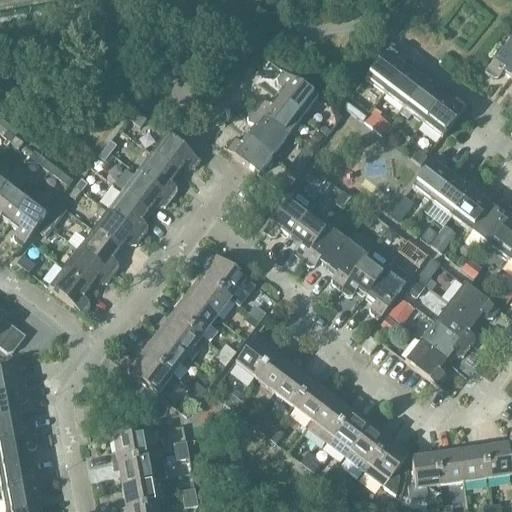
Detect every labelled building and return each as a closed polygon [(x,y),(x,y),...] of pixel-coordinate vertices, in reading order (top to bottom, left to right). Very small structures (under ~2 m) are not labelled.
[(503,75),(511,82),(511,80),(511,41),(484,76),(493,82),(498,81),(503,75)] [(364,82),(384,97),(404,71),(395,65),(400,59),(399,53),(391,47),(364,82)] [(384,97),(403,112),(430,77),(422,71),(417,72),(412,78),(404,71),(384,97)] [(283,93),(276,101),(302,121),(317,101),(282,74),(276,83),(276,88),(283,93)] [(403,112),(422,126),(442,100),(433,94),(438,88),(437,83),(430,77),(403,112)] [(442,100),(422,126),(441,141),(468,106),(460,100),(455,101),(450,107),(442,100)] [(253,113),(288,140),(302,121),(276,101),(270,109),(264,104),(258,105),(253,113)] [(253,131),(247,139),(273,159),(288,140),(253,113),(247,121),(247,126),(253,131)] [(128,122),(133,126),(139,131),(146,123),(134,114),(128,122)] [(15,140),(7,134),(2,139),(10,146),(15,140)] [(165,138),(150,157),(176,177),(183,169),(189,173),(194,173),(200,164),(165,138)] [(273,159),(247,139),(241,147),(235,143),(229,143),(223,152),(258,178),(273,159)] [(23,146),(15,140),(10,146),(18,152),(23,146)] [(110,144),(104,152),(110,157),(116,149),(110,144)] [(104,152),(98,160),(104,164),(110,157),(104,152)] [(411,191),(431,206),(451,180),(443,174),(447,167),(446,162),(438,156),(411,191)] [(150,157),(136,176),(171,203),(177,195),(176,190),(170,185),(176,177),(150,157)] [(53,169),(45,163),(40,169),(48,175),(53,169)] [(61,175),(53,169),(48,175),(56,181),(68,190),(72,184),(61,175)] [(305,179),(313,185),(319,177),(311,171),(305,179)] [(136,176),(121,196),(147,215),(154,207),(160,212),(165,211),(171,203),(136,176)] [(0,198),(9,186),(0,179),(0,198)] [(431,206),(450,220),(477,185),(469,180),(464,180),(459,186),(451,180),(431,206)] [(81,182),(75,190),(81,195),(87,187),(81,182)] [(276,192),(283,198),(290,190),(282,184),(276,192)] [(450,220),(469,235),(489,209),(481,203),(485,197),(485,191),(477,185),(450,220)] [(0,220),(9,227),(28,201),(9,186),(0,198),(0,220)] [(75,190),(69,198),(75,203),(81,195),(75,190)] [(350,200),(343,195),(334,206),(342,212),(350,200)] [(107,215),(142,241),(148,234),(147,228),(141,224),(147,215),(121,196),(107,215)] [(28,201),(9,227),(17,233),(12,239),(13,244),(21,251),(48,216),(28,201)] [(280,235),(289,241),(308,216),(289,201),(262,235),(270,242),(276,241),(280,235)] [(52,220),(46,228),(52,233),(58,225),(66,214),(61,209),(52,220)] [(469,235),(488,250),(511,218),(511,212),(507,209),(502,209),(497,215),(489,209),(469,235)] [(107,215),(92,234),(118,253),(124,245),(131,250),(136,249),(142,241),(107,215)] [(293,259),(301,265),(328,230),(308,216),(289,241),(297,248),(292,254),(293,259)] [(511,218),(488,250),(507,264),(511,258),(511,218)] [(46,228),(40,236),(45,241),(52,233),(46,228)] [(318,264),(327,271),(347,245),(328,230),(301,265),(308,271),(314,270),(318,264)] [(397,236),(389,230),(383,238),(387,242),(393,241),(397,236)] [(71,248),(78,253),(113,279),(119,272),(118,266),(112,262),(118,253),(92,234),(83,246),(76,242),(71,248)] [(331,288),(339,294),(366,259),(347,245),(327,271),(335,277),(330,283),(331,288)] [(78,253),(63,272),(89,292),(95,283),(101,288),(107,287),(113,279),(78,253)] [(16,267),(22,271),(28,263),(22,259),(16,267)] [(366,259),(339,294),(347,300),(352,299),(357,293),(365,300),(385,274),(366,259)] [(216,260),(201,280),(230,302),(245,282),(216,260)] [(467,264),(460,273),(467,278),(473,269),(467,264)] [(467,278),(473,282),(480,274),(473,269),(467,278)] [(423,270),(417,279),(423,284),(430,276),(423,270)] [(89,292),(63,272),(48,292),(83,318),(89,310),(89,305),(83,300),(89,292)] [(404,289),(385,274),(365,300),(373,306),(369,312),(369,318),(377,324),(404,289)] [(191,302),(215,321),(230,302),(201,280),(200,280),(205,283),(191,302)] [(413,283),(406,294),(415,301),(423,290),(413,283)] [(464,287),(448,307),(474,326),(480,318),(486,322),(492,322),(498,314),(464,287)] [(511,297),(502,291),(496,299),(506,306),(511,298),(511,297)] [(215,321),(191,302),(176,321),(201,340),(215,321)] [(399,302),(387,318),(398,327),(411,310),(399,302)] [(448,307),(434,326),(469,353),(475,345),(474,339),(468,335),(474,326),(448,307)] [(254,310),(249,317),(259,325),(264,318),(254,310)] [(259,325),(249,317),(244,324),(254,331),(259,325)] [(385,320),(379,328),(388,335),(395,327),(385,320)] [(176,321),(162,340),(186,359),(201,340),(176,321)] [(2,322),(0,325),(0,351),(7,357),(13,355),(25,339),(14,331),(2,322)] [(434,326),(419,345),(445,364),(451,356),(457,361),(463,360),(469,353),(434,326)] [(376,333),(370,340),(376,345),(382,337),(376,333)] [(235,366),(255,381),(277,352),(257,337),(235,366)] [(162,340),(147,359),(172,378),(186,359),(162,340)] [(361,351),(369,357),(378,346),(370,340),(361,351)] [(445,364),(419,345),(404,364),(439,391),(446,383),(445,377),(438,373),(445,364)] [(225,348),(220,355),(230,363),(235,356),(225,348)] [(255,381),(274,396),(293,371),(274,357),(278,353),(277,352),(255,381)] [(230,363),(220,355),(215,362),(225,370),(230,363)] [(172,378),(147,359),(132,379),(157,398),(172,378)] [(0,372),(0,397),(26,392),(25,383),(20,380),(13,381),(11,370),(0,372)] [(274,396),(293,410),(312,386),(293,371),(274,396)] [(196,386),(191,393),(201,401),(206,394),(196,386)] [(312,425),(331,400),(312,386),(293,410),(312,425)] [(0,397),(0,421),(19,418),(18,408),(25,406),(28,402),(26,392),(0,397)] [(201,401),(191,393),(185,400),(196,408),(201,401)] [(223,408),(230,413),(238,403),(231,397),(223,408)] [(350,415),(331,400),(312,425),(331,439),(350,415)] [(238,403),(230,413),(237,418),(245,408),(238,403)] [(331,439),(350,454),(369,429),(350,415),(331,439)] [(0,421),(0,446),(35,440),(33,430),(29,427),(21,428),(19,418),(0,421)] [(261,437),(268,442),(276,432),(269,426),(261,437)] [(369,429),(350,454),(345,461),(364,475),(388,444),(369,429)] [(276,432),(268,442),(275,447),(283,437),(276,432)] [(148,461),(143,436),(113,442),(117,466),(148,461)] [(0,446),(0,470),(28,465),(26,455),(34,454),(37,449),(35,440),(0,446)] [(388,444),(364,475),(395,499),(399,480),(394,476),(407,459),(388,444)] [(173,447),(174,456),(187,453),(185,445),(173,447)] [(507,448),(482,451),(487,482),(511,479),(507,448)] [(482,451),(459,455),(463,485),(487,482),(482,451)] [(187,453),(174,456),(176,464),(189,462),(187,453)] [(459,455),(435,458),(439,489),(463,485),(459,455)] [(299,466),(306,471),(314,461),(307,456),(299,466)] [(439,489),(435,458),(410,462),(415,492),(439,489)] [(152,484),(148,461),(117,466),(121,490),(152,484)] [(314,461),(306,471),(313,476),(321,466),(314,461)] [(0,470),(0,492),(0,495),(44,487),(42,477),(38,474),(30,476),(28,465),(0,470)] [(162,482),(152,484),(121,490),(125,511),(128,511),(156,508),(166,506),(162,482)] [(338,495),(344,500),(352,490),(345,485),(338,495)] [(0,495),(3,511),(36,511),(35,502),(42,501),(45,496),(44,487),(0,495)] [(352,490),(344,500),(351,506),(359,495),(352,490)] [(181,494),(183,503),(196,501),(194,492),(181,494)] [(196,501),(183,503),(185,511),(197,509),(196,501)]
